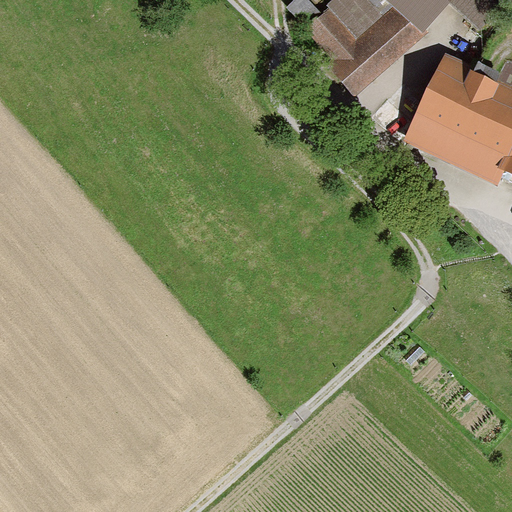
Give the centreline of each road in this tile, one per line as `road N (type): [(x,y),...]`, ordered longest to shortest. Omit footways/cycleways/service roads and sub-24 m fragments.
road 1 (track): [(435,269),(273,98),(272,67),(288,53),(511,254)]
road 2 (track): [(189,511),(420,308),(435,269)]
road 3 (track): [(357,116),(456,22)]
